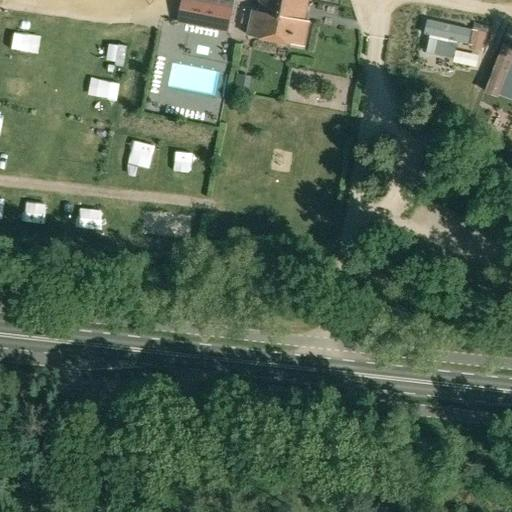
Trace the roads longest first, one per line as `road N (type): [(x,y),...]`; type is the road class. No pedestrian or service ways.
road 1 (secondary): [(0,335),(511,392)]
road 2 (track): [(175,511),(196,384)]
